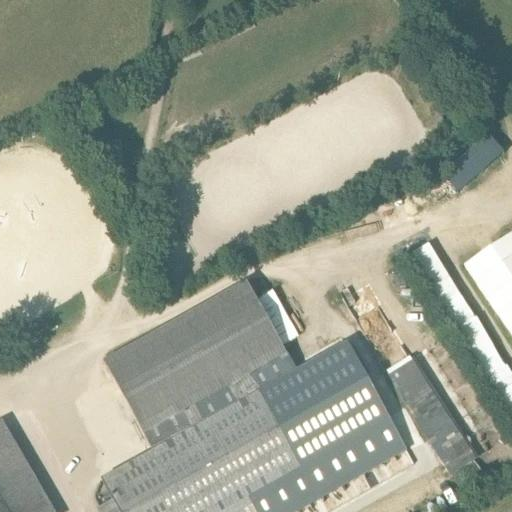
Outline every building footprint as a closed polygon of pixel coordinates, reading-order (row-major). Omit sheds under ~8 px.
[(444,176),(461,195),(507,154),(490,135),(444,176)] [(511,235),(463,267),(511,340),(511,235)] [(511,382),(425,238),(397,254),(509,438),(511,435),(511,382)] [(245,287),(104,366),(152,454),(101,482),(117,511),(299,511),(405,454),(387,423),(388,423),(346,348),(294,376),(280,349),(297,339),(273,294),(255,304),(245,287)] [(477,460),(415,360),(386,378),(448,477),(477,460)] [(52,511),(3,425),(0,426),(0,506),(2,511),(3,511),(52,511)]
